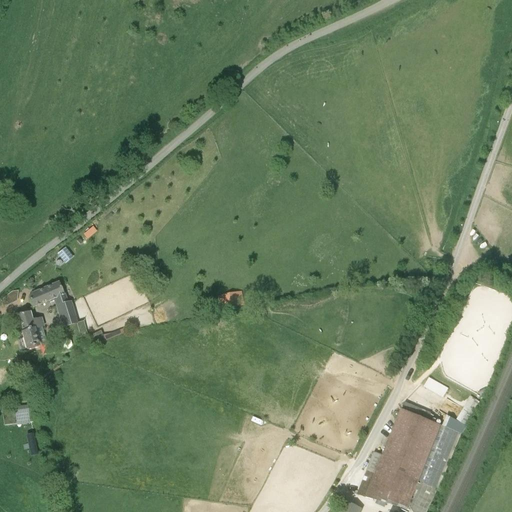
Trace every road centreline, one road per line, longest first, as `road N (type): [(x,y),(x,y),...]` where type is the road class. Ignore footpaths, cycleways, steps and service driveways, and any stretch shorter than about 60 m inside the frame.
road 1 (unclassified): [(0,287),(281,52),(391,0)]
road 2 (unclassified): [(511,99),(442,290),(325,511)]
